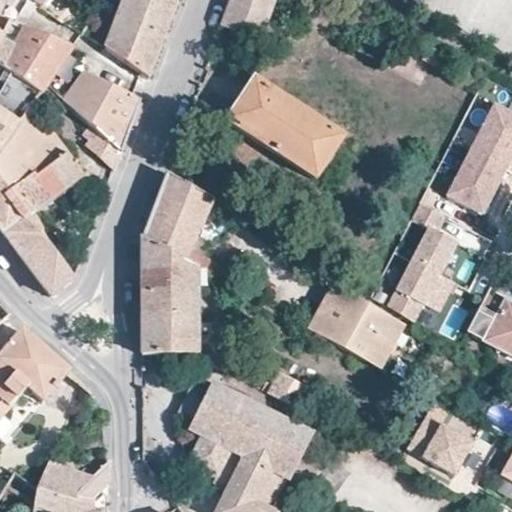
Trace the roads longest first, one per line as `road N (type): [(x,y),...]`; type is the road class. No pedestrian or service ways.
road 1 (tertiary): [(111,244),(204,0)]
road 2 (tertiary): [(121,395),(111,244)]
